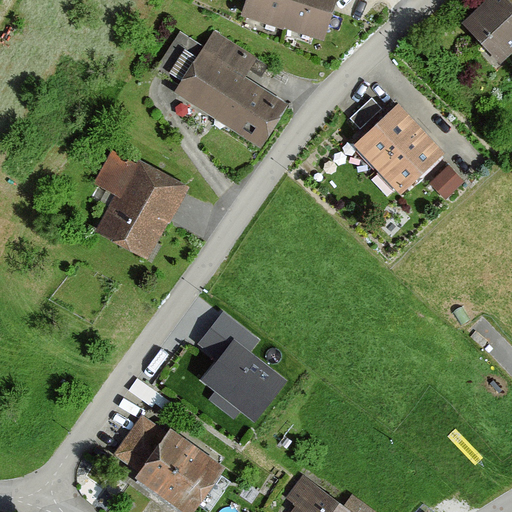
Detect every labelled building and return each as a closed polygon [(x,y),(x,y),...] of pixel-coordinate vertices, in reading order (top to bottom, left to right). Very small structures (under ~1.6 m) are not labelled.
[(247,0),(242,16),(325,42),(338,0),(247,0)] [(486,0),(456,27),(492,68),(511,50),(511,3),(509,0),(486,0)] [(174,92),(260,147),(288,104),(245,77),(258,57),(213,29),(174,92)] [(400,102),(349,147),(396,199),(446,154),(400,102)] [(94,230),(146,260),(188,187),(135,158),(94,230)] [(219,360),(204,380),(255,419),(283,382),(248,355),(259,341),(223,314),(199,345),(219,360)] [(174,428),(132,481),(173,511),(192,511),(227,468),(174,428)] [(350,511),(324,489),(303,511),(350,511)]
